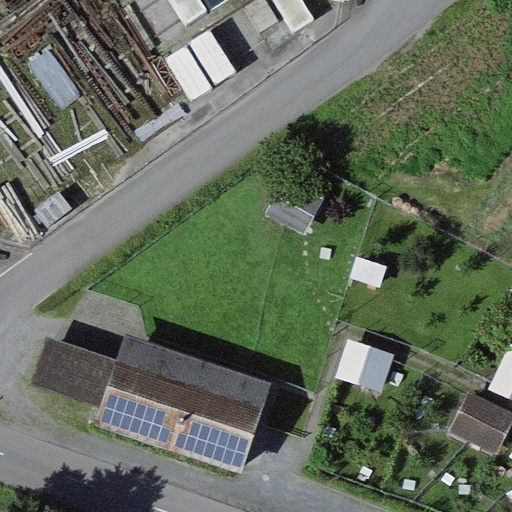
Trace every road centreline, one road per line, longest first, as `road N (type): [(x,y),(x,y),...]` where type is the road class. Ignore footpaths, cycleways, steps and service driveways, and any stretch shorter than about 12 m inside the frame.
road 1 (unclassified): [(0,310),(435,0)]
road 2 (tertiary): [(0,449),(171,511)]
